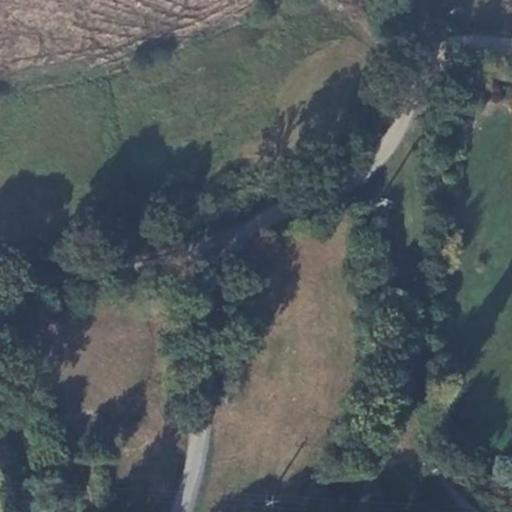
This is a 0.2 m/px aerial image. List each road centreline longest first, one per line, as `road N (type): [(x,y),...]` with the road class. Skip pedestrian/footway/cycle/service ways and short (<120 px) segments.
road 1 (unclassified): [(511,44),(468,39),(432,46),(384,162),(231,233),(209,323),(201,438),(181,511)]
road 2 (track): [(0,281),(231,233)]
